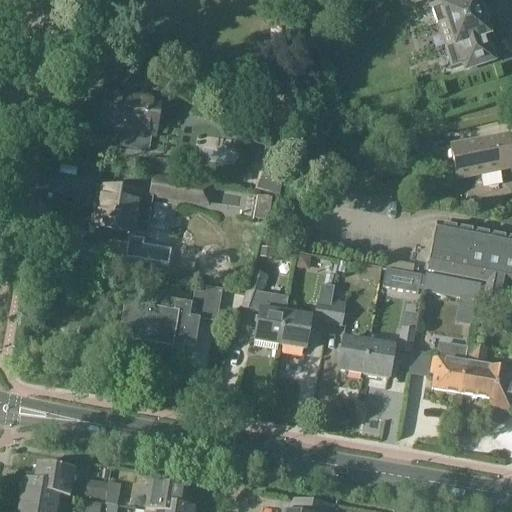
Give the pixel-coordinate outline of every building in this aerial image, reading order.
[(292,0),(295,10),(309,6),(307,0),(292,0)] [(488,36),(476,0),(463,0),(432,11),(436,25),(446,22),(454,46),(444,49),(451,70),(469,64),(471,69),(488,63),(487,58),(489,57),(483,38),(488,36)] [(289,56),(288,30),(270,30),(271,57),(289,56)] [(151,153),(159,105),(150,103),(150,101),(106,93),(100,128),(124,132),(121,148),(151,153)] [(416,137),(388,144),(391,159),(419,152),(416,137)] [(256,190),(279,197),(291,150),(267,144),(256,190)] [(511,144),(451,157),(457,184),(511,172),(511,144)] [(151,180),(148,199),(152,199),(186,205),(190,186),(151,180)] [(94,229),(98,230),(97,240),(127,245),(128,234),(146,238),(152,199),(148,199),(143,198),(143,197),(100,190),(94,229)] [(252,210),(270,213),(272,200),(254,197),(252,210)] [(480,309),(505,314),(509,290),(511,290),(511,239),(436,225),(426,274),(485,285),(480,309)] [(273,251),(260,249),(260,254),(259,259),(272,261),(273,251)] [(294,270),(301,271),(309,266),(310,260),(296,258),(294,270)] [(382,270),(365,266),(362,278),(380,281),(382,270)] [(240,310),(255,314),(255,313),(258,314),(253,343),(279,348),(284,316),(287,300),(261,296),(267,278),(265,278),(264,277),(252,273),(252,274),(250,278),(240,310)] [(420,280),(386,274),(382,291),(417,297),(420,280)] [(425,277),(424,280),(421,295),(477,306),(481,288),(425,277)] [(220,291),(194,287),(191,306),(143,299),(141,312),(125,310),(120,340),(193,352),(198,322),(215,325),(220,291)] [(313,324),(327,326),(331,303),(317,300),(313,324)] [(344,305),(331,303),(327,326),(340,328),(344,305)] [(310,321),(284,316),(279,348),(305,352),(310,321)] [(411,356),(415,332),(416,332),(417,325),(402,322),(401,329),(400,329),(396,353),(411,356)] [(363,377),(368,346),(343,341),(337,372),(363,377)] [(394,350),(368,346),(363,377),(388,381),(394,350)] [(431,393),(458,397),(464,366),(467,351),(439,347),(437,361),(428,360),(426,375),(433,376),(431,393)] [(511,393),(511,373),(485,369),(487,350),(468,347),(467,351),(464,366),(458,397),(489,402),(488,412),(508,415),(511,393)] [(73,470),(36,464),(33,482),(32,484),(47,486),(46,494),(59,496),(59,497),(69,499),(73,470)] [(24,481),(20,507),(48,511),(56,511),(59,497),(59,496),(46,494),(47,486),(32,484),(33,482),(24,481)] [(86,482),(83,499),(105,502),(107,485),(86,482)] [(149,483),(144,511),(168,511),(170,507),(183,509),(183,508),(186,490),(149,483)] [(331,511),(332,509),(290,501),(288,511),(331,511)] [(80,502),(78,511),(99,511),(100,505),(80,502)]
